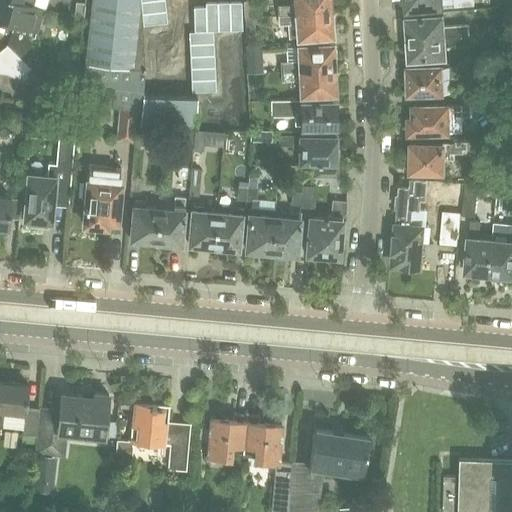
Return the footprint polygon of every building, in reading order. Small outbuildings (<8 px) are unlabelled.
[(43,10),(33,7),(30,6),(21,3),(10,0),(0,0),(0,22),(12,25),(35,32),(37,32),(43,10)] [(197,126),(198,97),(143,95),(145,69),(142,24),(139,0),(92,0),(85,64),(81,103),(120,107),(136,108),(142,109),(140,124),(197,126)] [(164,0),(145,0),(140,1),(142,13),(165,10),(164,0)] [(257,0),(245,0),(243,2),(245,17),(261,16),(260,4),(257,0)] [(297,14),(330,11),(330,3),(333,3),(332,0),(295,0),(296,8),(292,8),(288,4),(277,5),(278,15),(297,14)] [(407,10),(467,6),(475,5),(474,0),(403,0),(404,1),(406,2),(407,10)] [(218,30),(230,29),(229,1),(217,2),(218,30)] [(241,1),(229,1),(230,29),(242,29),(241,1)] [(85,3),(75,2),(74,16),(83,17),(85,3)] [(217,2),(205,2),(205,6),(206,30),(218,30),(217,2)] [(206,30),(205,6),(193,6),(194,30),(206,30)] [(165,10),(142,13),(143,24),(167,22),(165,10)] [(330,11),(297,14),(278,15),(278,23),(287,23),(288,38),(299,37),(299,39),(332,36),(332,32),(335,32),(334,20),(331,20),(330,11)] [(409,33),(409,40),(469,35),(468,25),(443,27),(442,16),(408,18),(408,22),(406,28),(409,33)] [(10,29),(6,46),(29,68),(41,81),(50,72),(36,61),(28,52),(32,36),(34,36),(35,32),(24,29),(12,25),(11,29),(10,29)] [(212,30),(194,31),(188,31),(189,43),(213,42),(212,30)] [(410,48),(408,53),(410,57),(411,60),(446,57),(445,47),(470,45),(470,44),(469,35),(409,40),(410,48)] [(189,43),(190,55),(213,54),(213,42),(189,43)] [(299,47),(299,61),(280,61),(280,72),(294,71),(300,71),(333,69),(333,61),(336,61),(335,49),(333,49),(333,45),(299,47)] [(0,72),(6,74),(20,78),(36,86),(41,81),(29,68),(6,46),(0,50),(0,72)] [(214,66),(213,54),(190,55),(190,67),(214,66)] [(191,79),(215,78),(214,66),(190,67),(191,79)] [(443,93),(443,91),(451,90),(450,78),(458,78),(457,66),(409,67),(409,94),(443,93)] [(333,69),(300,71),(301,95),(335,94),(334,90),(337,90),(336,78),(334,78),(333,69)] [(294,71),(280,72),(281,81),(291,80),(295,76),(294,71)] [(215,78),(191,79),(191,91),(215,90),(215,78)] [(511,81),(491,83),(492,96),(511,95),(511,81)] [(511,95),(492,96),(492,111),(511,109),(511,95)] [(336,112),(336,102),(303,103),(303,99),(270,100),(270,117),(295,116),(295,125),(303,125),(303,127),(336,126),(336,124),(338,122),(338,117),(336,112)] [(415,118),(410,118),(411,133),(453,131),(461,131),(461,118),(461,116),(462,116),(474,115),(473,104),(440,106),(440,103),(426,104),(426,106),(414,107),(415,118)] [(133,141),(136,108),(120,107),(117,140),(133,141)] [(70,190),(76,116),(58,115),(56,130),(59,130),(56,162),(48,162),(47,174),(28,173),(24,218),(28,218),(27,223),(46,225),(46,220),(51,220),(54,188),(70,190)] [(161,129),(141,128),(141,145),(161,146),(161,129)] [(193,130),(178,130),(178,142),(193,142),(193,130)] [(272,130),(250,130),(250,140),(272,141),(272,130)] [(339,160),(339,148),(336,149),(336,136),(279,135),(279,145),(292,145),(292,148),(299,148),(299,161),(336,162),(336,160),(339,160)] [(480,143),(468,142),(443,142),(443,144),(412,144),(412,157),(409,157),(409,167),(411,167),(411,171),(444,172),(444,160),(456,160),(456,153),(480,154),(480,143)] [(84,223),(86,224),(87,224),(87,227),(101,229),(102,225),(117,227),(118,219),(117,219),(121,167),(90,164),(88,184),(83,184),(82,199),(86,199),(84,223)] [(313,166),(312,177),(317,177),(331,178),(338,178),(339,166),(331,166),(317,166),(313,166)] [(191,167),(190,181),(189,195),(199,196),(201,168),(191,167)] [(140,177),(132,176),(131,190),(140,190),(140,177)] [(393,233),(391,250),(391,252),(393,252),(392,264),(404,265),(406,268),(414,269),(416,266),(418,266),(422,227),(410,226),(412,209),(419,210),(420,199),(424,199),(426,180),(411,179),(410,189),(399,188),(398,197),(397,197),(396,208),(397,208),(395,233),(393,233)] [(478,185),(465,184),(461,215),(475,216),(478,185)] [(312,185),(301,185),(301,191),(292,190),(291,203),(299,204),(299,207),(311,207),(312,185)] [(246,199),(247,187),(238,186),(237,199),(246,199)] [(247,187),(246,199),(256,200),(257,187),(247,186),(247,187)] [(0,226),(8,228),(11,197),(0,195),(0,226)] [(159,207),(155,243),(167,244),(170,242),(180,243),(184,196),(174,195),(173,208),(159,207)] [(134,200),(131,230),(130,238),(140,239),(143,242),(155,243),(159,207),(145,206),(145,201),(134,200)] [(345,212),(346,201),(332,200),(331,211),(332,211),(331,219),(309,217),(306,253),(308,253),(308,257),(321,258),(322,255),(338,256),(342,215),(345,212)] [(212,248),(216,211),(202,210),(203,204),(192,203),(188,243),(200,245),(200,247),(212,248)] [(231,212),(216,211),(212,248),(226,250),(226,247),(238,248),(242,208),(231,207),(231,212)] [(246,245),(246,249),(255,250),(258,253),(270,254),(274,216),(275,210),(261,209),(251,208),(250,208),(246,245)] [(288,217),(274,216),(270,254),(283,255),(286,252),(296,253),(296,249),(300,212),(289,211),(288,217)] [(461,213),(443,211),(440,243),(458,244),(461,213)] [(466,263),(465,271),(476,272),(476,274),(488,275),(489,273),(492,239),(478,238),(479,221),(470,220),(466,263)] [(494,223),(492,239),(489,273),(491,273),(493,276),(500,276),(502,274),(511,275),(511,222),(508,222),(508,224),(494,223)] [(21,433),(36,434),(39,408),(26,407),(28,393),(28,385),(0,381),(0,426),(1,426),(3,411),(23,413),(21,433)] [(58,410),(39,408),(36,434),(35,451),(63,454),(65,433),(104,437),(107,402),(108,394),(94,392),(93,396),(60,393),(58,410)] [(164,424),(165,420),(166,404),(136,401),(137,397),(136,397),(131,447),(132,447),(133,440),(169,443),(167,467),(186,469),(189,427),(164,424)] [(231,444),(243,445),(246,414),(233,413),(233,418),(210,416),(206,456),(230,458),(231,444)] [(246,414),(243,445),(255,446),(254,460),(265,461),(276,462),(272,508),(271,511),(285,511),(286,510),(291,463),(291,460),(279,459),(280,441),(281,430),(282,422),(259,420),(260,415),(246,414)] [(309,465),(291,463),(286,510),(313,509),(319,469),(362,476),(368,436),(314,427),(309,465)] [(123,459),(124,439),(116,438),(115,458),(123,459)] [(511,511),(511,459),(459,458),(457,511),(511,511)] [(442,475),(441,511),(453,511),(454,475),(442,475)]
